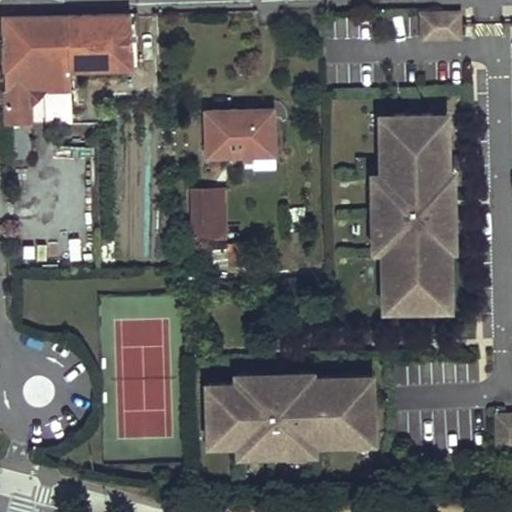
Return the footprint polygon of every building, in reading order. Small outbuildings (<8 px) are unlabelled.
[(422,37),(460,37),(459,11),(421,12),(422,37)] [(6,46),(6,70),(13,70),(70,69),(126,67),(126,13),(5,16),(6,46)] [(70,69),(13,70),(14,90),(22,91),(22,112),(7,113),(7,123),(32,122),(31,104),(44,90),(71,90),(70,69)] [(6,92),(7,113),(22,112),(22,91),(14,90),(6,92)] [(71,90),(44,90),(45,122),(72,121),(71,90)] [(273,108),(207,109),(209,155),(273,153),(273,108)] [(434,128),(434,112),(392,113),(393,129),(380,129),(378,129),(379,146),(381,146),(381,172),(381,184),(372,184),(372,200),(375,200),(376,221),(373,221),(373,236),(382,235),(383,248),(383,274),(381,274),(381,291),(383,291),(396,291),(396,307),(437,306),(437,290),(450,290),(452,290),(451,273),(449,273),(448,247),(448,245),(444,245),(444,235),(453,235),(453,219),(451,219),(450,199),(452,199),(452,183),(443,183),(443,173),(447,173),(447,171),(447,144),(449,144),(449,128),(447,128),(434,128)] [(447,128),(446,112),(434,112),(434,128),(447,128)] [(380,113),(380,129),(393,129),(392,113),(380,113)] [(31,160),(30,131),(10,131),(11,161),(31,160)] [(452,183),(452,171),(447,171),(447,173),(443,173),(443,183),(452,183)] [(381,172),(372,172),(372,184),(381,184),(381,172)] [(225,187),(191,188),(192,237),(226,236),(225,187)] [(373,236),(373,249),(383,248),(382,235),(373,236)] [(448,247),(453,247),(453,235),(444,235),(444,245),(448,245),(448,247)] [(249,239),(228,244),(232,263),(252,258),(249,239)] [(437,306),(450,306),(450,290),(437,290),(437,306)] [(383,291),(384,307),(396,307),(396,291),(383,291)] [(236,382),(206,382),(208,437),(227,436),(227,442),(238,441),(238,443),(250,443),(251,452),(266,452),(266,449),(286,448),(287,451),(302,451),(301,441),(314,441),(340,440),(340,442),(357,442),(357,440),(356,427),(372,427),(371,386),(355,386),(355,374),(355,372),(338,373),(338,375),(312,375),(310,375),(310,379),(300,380),(300,371),(285,371),(285,374),(264,374),(264,372),(248,372),(248,381),(236,382)] [(312,375),(312,371),(300,371),(300,380),(310,379),(310,375),(312,375)] [(248,372),(236,372),(236,382),(248,381),(248,372)] [(371,386),(371,373),(355,374),(355,386),(371,386)] [(511,412),(496,413),(497,449),(511,448),(511,412)] [(357,440),(373,439),(372,427),(356,427),(357,440)] [(314,451),(314,441),(301,441),(302,451),(314,451)] [(238,443),(238,452),(251,452),(250,443),(238,443)]
